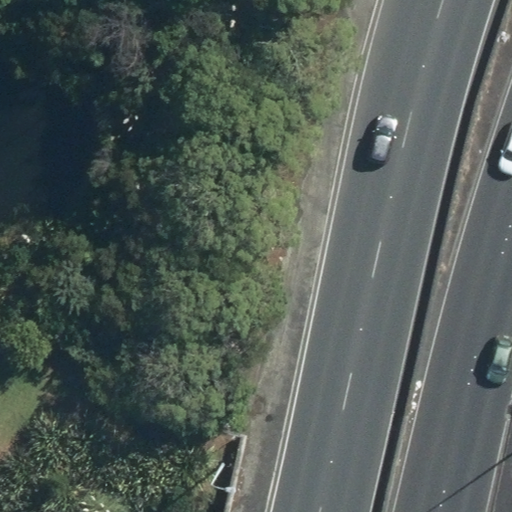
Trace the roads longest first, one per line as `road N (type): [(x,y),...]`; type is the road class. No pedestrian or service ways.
road 1 (primary): [(322,511),(379,250),(447,0)]
road 2 (primary): [(511,209),(441,511)]
